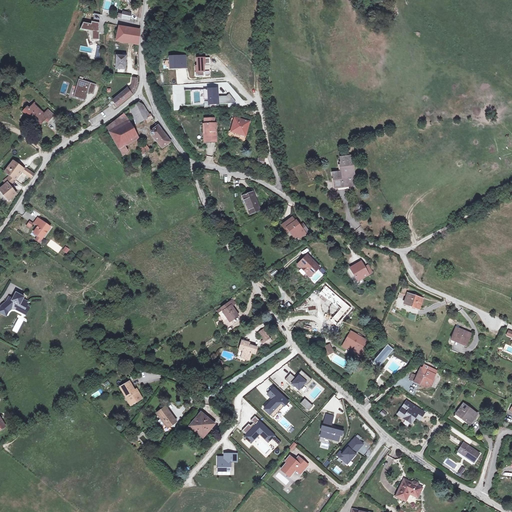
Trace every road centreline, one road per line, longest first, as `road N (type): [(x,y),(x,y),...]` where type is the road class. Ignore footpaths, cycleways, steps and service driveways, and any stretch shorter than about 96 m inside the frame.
road 1 (unclassified): [(190,162),(246,174),(345,233),(395,251),(511,192)]
road 2 (unclassified): [(298,348),(385,435),(484,499)]
road 3 (unclassified): [(190,162),(206,209),(298,348)]
road 4 (unclassified): [(135,96),(51,153),(0,229)]
road 5 (unclassified): [(298,348),(238,398),(236,423),(186,486)]
